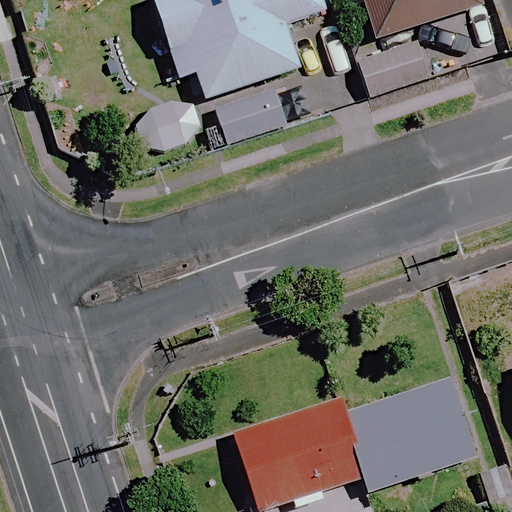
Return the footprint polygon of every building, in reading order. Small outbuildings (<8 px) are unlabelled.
[(160,0),(151,3),(176,84),(194,78),(202,104),(296,75),(282,28),(324,15),(318,0),(160,0)] [(359,0),(373,44),(479,12),(475,0),(359,0)] [(428,83),(417,47),(355,66),(367,102),(428,83)] [(287,130),(276,96),(212,117),(223,151),(287,130)] [(473,465),(449,386),(346,418),(342,404),(231,438),(253,511),(276,511),(361,487),(365,498),(473,465)]
